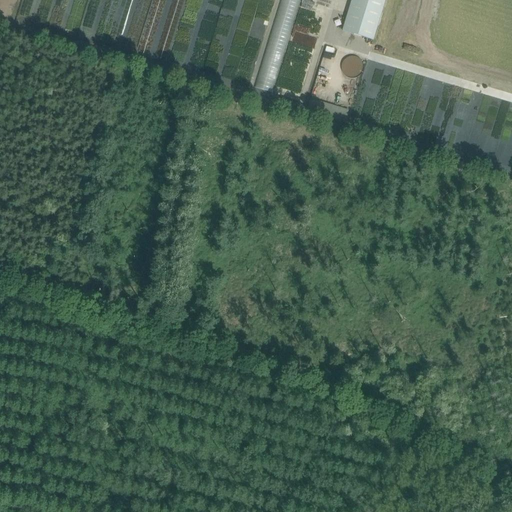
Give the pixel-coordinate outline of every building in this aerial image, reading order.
[(131,23),(131,0),(105,0),(105,23),(131,23)] [(279,0),(256,87),(275,92),(299,0),(279,0)] [(351,0),(342,31),(373,40),(384,0),(351,0)] [(360,76),(364,60),(347,56),(343,72),(360,76)] [(318,111),(336,116),(339,105),(320,101),(318,111)]
